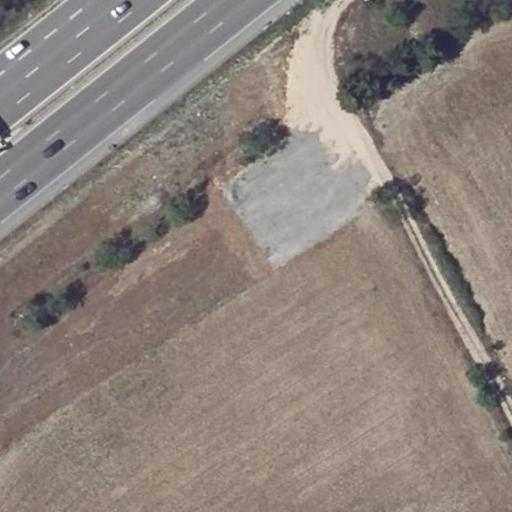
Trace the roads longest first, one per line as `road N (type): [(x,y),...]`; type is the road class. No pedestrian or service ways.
road 1 (track): [(511,417),(326,81),(324,29),(349,0)]
road 2 (motorway): [(0,192),(236,0)]
road 3 (motorway): [(126,0),(0,101)]
road 4 (motorway): [(118,0),(0,85)]
